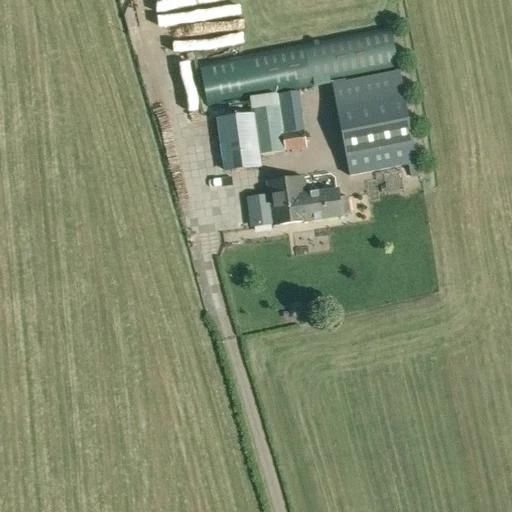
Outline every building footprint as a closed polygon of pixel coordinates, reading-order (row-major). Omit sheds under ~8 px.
[(391,28),(236,57),(245,101),(399,71),(391,28)] [(400,71),(332,85),(350,177),(408,166),(410,174),(419,172),(400,71)] [(252,117),(219,121),(220,136),(225,171),(260,166),(258,156),(285,151),(285,152),(307,149),(300,104),(251,111),(252,117)] [(308,223),(302,178),(266,183),(272,227),(304,223),(304,224),(308,223)] [(302,178),(308,223),(343,218),(343,216),(351,215),(348,197),(340,198),(339,189),(306,194),(304,178),(302,178)]
